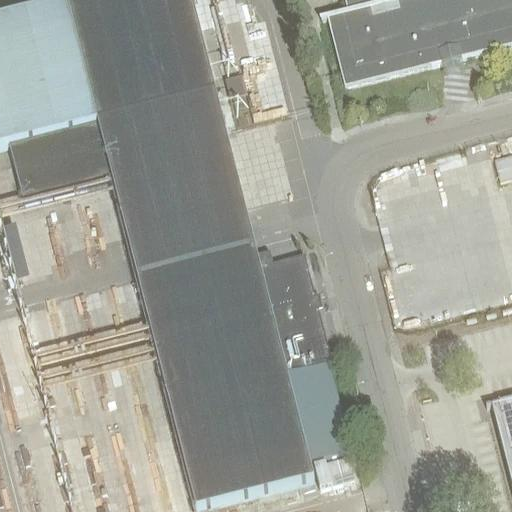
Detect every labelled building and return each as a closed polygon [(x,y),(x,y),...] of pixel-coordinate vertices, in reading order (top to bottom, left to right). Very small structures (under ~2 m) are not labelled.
[(64,0),(66,7),(0,23),(0,152),(9,151),(23,207),(112,185),(194,511),(213,511),(314,487),(309,468),(351,457),(329,368),(331,367),(304,260),(272,268),(269,256),(256,260),(218,108),(212,84),(190,0),(64,0)] [(342,0),(347,16),(322,23),(322,25),(327,24),(344,92),(430,71),(449,66),(483,57),(511,50),(511,0),(411,0),(408,1),(407,0),(342,0)] [(259,105),(263,121),(288,115),(284,99),(259,105)] [(511,160),(494,165),(499,186),(511,183),(511,160)] [(382,285),(392,283),(389,270),(379,273),(382,285)] [(511,404),(497,409),(500,420),(511,467),(511,404)] [(96,511),(78,447),(63,451),(80,511),(96,511)]
